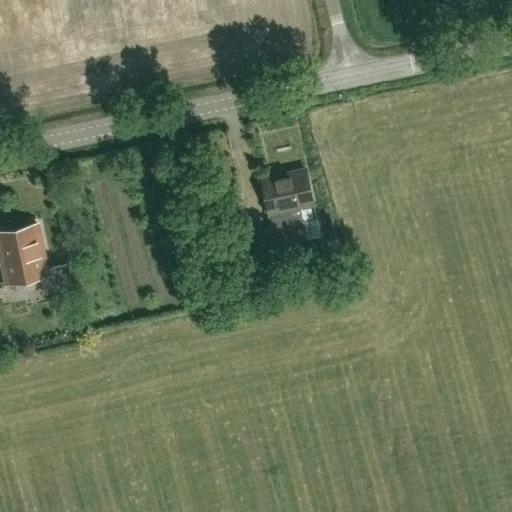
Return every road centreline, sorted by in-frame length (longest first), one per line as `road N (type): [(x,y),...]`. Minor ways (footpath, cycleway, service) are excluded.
road 1 (tertiary): [(334,66),(0,136)]
road 2 (tertiary): [(511,31),(334,66)]
